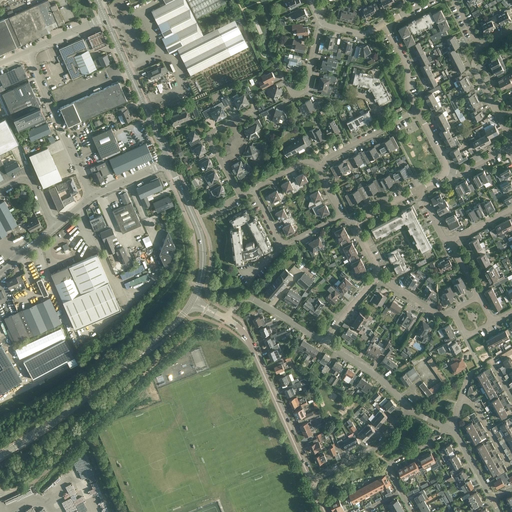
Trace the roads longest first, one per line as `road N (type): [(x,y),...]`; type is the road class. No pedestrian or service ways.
road 1 (tertiary): [(0,455),(51,423),(192,302)]
road 2 (tertiary): [(311,483),(251,348),(224,319)]
road 3 (unclassified): [(91,197),(26,51)]
road 4 (tertiary): [(169,162),(104,17)]
road 5 (tertiary): [(192,302),(201,239),(169,162)]
road 6 (residential): [(252,110),(208,139),(240,195),(253,189)]
road 7 (residential): [(341,215),(282,246),(253,189)]
road 8 (residential): [(311,483),(380,444),(408,408)]
road 9 (residential): [(325,344),(250,298),(224,319)]
road 10 (residential): [(412,511),(390,463),(449,428)]
